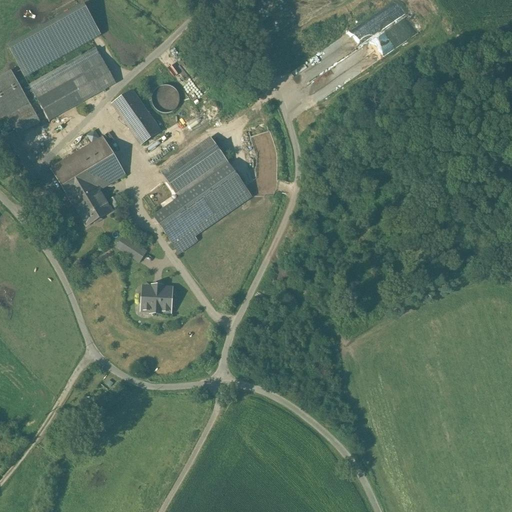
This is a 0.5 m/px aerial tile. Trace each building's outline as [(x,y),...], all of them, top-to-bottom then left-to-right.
[(84,10),(11,50),(26,77),(99,37),(84,10)] [(95,49),(29,85),(49,122),(115,86),(95,49)] [(11,72),(0,78),(0,119),(6,116),(17,135),(39,122),(11,72)] [(198,106),(204,102),(185,79),(180,83),(198,106)] [(152,98),(152,101),(152,104),(153,106),(155,109),(157,111),(159,112),(161,113),(164,114),(167,114),(169,113),(172,112),(174,111),(176,109),(178,107),(179,104),(179,102),(180,99),(179,96),(178,94),(177,91),(175,89),(172,88),(170,87),(167,86),(165,86),(162,87),(159,88),(157,89),(155,91),(153,93),(152,96),(152,98)] [(132,91),(113,104),(141,146),(160,133),(132,91)] [(12,134),(0,140),(0,145),(23,187),(37,179),(12,134)] [(102,139),(51,169),(73,206),(100,190),(124,175),(102,139)] [(161,173),(179,199),(228,165),(210,139),(161,173)] [(179,199),(153,217),(179,254),(197,241),(194,237),(251,197),(228,165),(179,199)] [(100,190),(73,206),(86,228),(112,212),(100,190)] [(145,253),(124,239),(118,249),(138,262),(145,253)] [(143,293),(142,293),(139,295),(138,304),(140,307),(143,307),(142,311),(151,311),(151,313),(161,314),(161,312),(170,312),(171,290),(163,290),(163,288),(152,287),(152,289),(143,289),(143,293)]
